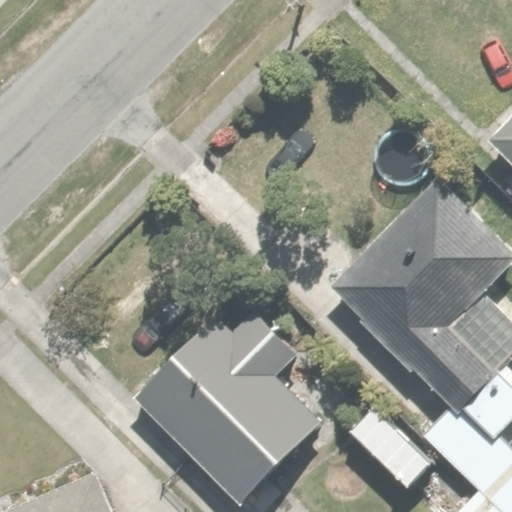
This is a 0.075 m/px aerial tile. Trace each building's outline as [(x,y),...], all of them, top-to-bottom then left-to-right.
[(511,99),(488,125),(511,146),(511,99)] [(511,411),(511,363),(501,353),(511,342),(511,301),(491,282),(511,259),(511,241),(437,169),(336,273),(462,394),(467,389),(502,423),(511,411)] [(220,305),(136,392),(247,499),(332,410),(286,366),(311,341),(262,295),(237,321),(220,305)] [(486,431),(457,397),(428,422),(476,479),(454,497),(467,511),(511,511),(511,438),(497,421),(486,431)] [(127,511),(108,466),(0,510),(0,511),(127,511)]
